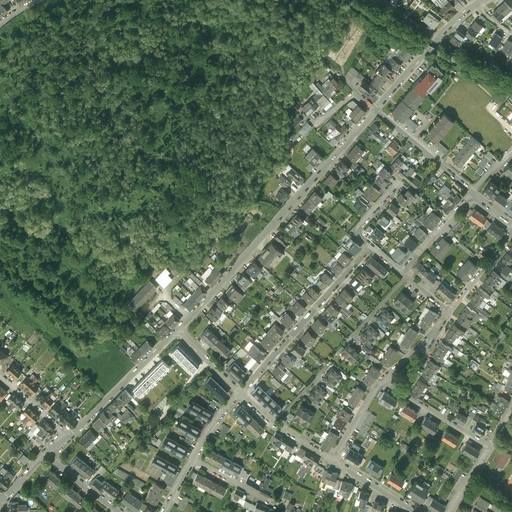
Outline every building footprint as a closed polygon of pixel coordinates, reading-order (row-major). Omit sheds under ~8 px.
[(444,6),(439,10),(446,17),(451,12),(448,10),(453,6),(449,2),(447,0),(435,0),(433,2),(437,5),(440,2),(444,6)] [(498,8),(505,14),(508,12),(508,11),(511,8),(504,2),(498,8)] [(502,17),(505,14),(498,8),(492,13),(499,20),(501,17),(502,17)] [(429,12),(423,19),(434,28),(440,20),(436,18),(429,12)] [(475,20),(471,25),(478,31),(482,26),(475,20)] [(471,25),(467,30),(472,34),(474,36),(478,31),(471,25)] [(457,30),(453,35),(460,40),(464,36),(464,35),(457,30)] [(495,33),(489,43),(495,47),(496,47),(499,42),(502,38),(495,33)] [(453,35),(450,40),(454,44),(456,45),(457,45),(460,40),(453,35)] [(511,47),(511,42),(508,40),(502,49),(509,53),(511,48),(511,47)] [(400,46),(395,52),(399,56),(405,61),(413,52),(400,46)] [(393,59),(396,62),(398,59),(397,59),(393,55),(391,54),(389,56),(393,59)] [(393,59),(387,66),(393,71),(395,72),(401,66),(396,62),(393,59)] [(376,72),(377,73),(386,80),(393,71),(387,66),(384,63),(382,66),(381,65),(376,72)] [(419,79),(413,87),(423,95),(427,90),(430,92),(442,78),(439,76),(442,72),(439,69),(439,68),(435,65),(435,66),(432,64),(427,70),(430,73),(430,72),(432,73),(428,77),(426,79),(427,79),(423,83),(419,79)] [(352,67),(349,72),(355,78),(359,73),(352,67)] [(375,78),(370,83),(378,89),(386,80),(377,73),(373,77),(375,78)] [(315,87),(323,95),(326,91),(336,82),(331,77),(326,82),(326,83),(322,88),(318,84),(315,87)] [(336,82),(326,91),(328,93),(332,89),(334,91),(339,85),(336,82)] [(368,85),(364,82),(360,87),(371,97),(378,89),(370,83),(368,85)] [(316,94),(302,109),(305,112),(323,95),(315,87),(313,84),(310,87),(316,94)] [(402,99),(413,109),(416,106),(415,105),(420,99),(421,100),(424,96),(423,95),(413,87),(410,90),(405,96),(402,99)] [(323,95),(305,112),(308,115),(318,106),(319,107),(318,108),(321,111),(330,102),(323,95)] [(394,108),(391,112),(403,121),(406,118),(405,117),(410,111),(410,112),(413,109),(402,99),(399,102),(399,103),(394,109),(394,108)] [(291,108),(295,112),(300,107),(295,102),(291,105),(291,108)] [(354,109),(349,115),(356,121),(365,111),(358,105),(354,109)] [(428,131),(426,133),(436,142),(437,141),(454,121),(444,113),(441,116),(439,116),(439,118),(436,122),(434,122),(434,124),(430,129),(428,129),(428,131)] [(375,122),(381,128),(385,124),(378,118),(375,122)] [(299,119),(294,125),(297,128),(302,122),(299,119)] [(330,127),(337,133),(339,131),(335,128),(331,124),(330,127)] [(369,130),(377,137),(383,142),(385,140),(376,132),(379,128),(374,124),(369,130)] [(340,129),(337,126),(335,128),(339,131),(343,135),(348,129),(344,125),(340,129)] [(372,136),(375,139),(377,137),(369,130),(364,136),(369,140),(372,136)] [(334,136),(338,141),(343,135),(339,131),(337,133),(334,136)] [(468,141),(476,148),(480,144),(472,137),(468,141)] [(388,146),(386,148),(393,155),(400,147),(393,140),(391,142),(388,146)] [(448,150),(437,141),(436,142),(433,145),(444,154),(448,150)] [(464,146),(472,153),(476,148),(468,141),(464,146)] [(357,145),(352,150),(359,156),(364,151),(362,149),(361,149),(357,145)] [(460,151),(468,157),(472,153),(464,146),(460,151)] [(312,149),(306,156),(316,166),(323,158),(312,149)] [(347,156),(354,162),(359,156),(352,150),(347,156)] [(456,155),(464,162),(468,157),(460,151),(456,155)] [(456,163),(460,167),(464,162),(456,155),(452,160),(456,163)] [(481,161),(485,164),(489,160),(485,157),(484,156),(480,160),(481,161)] [(396,170),(399,172),(402,168),(399,166),(403,162),(399,159),(398,158),(391,167),(395,171),(396,170)] [(479,167),(482,169),(486,165),(485,164),(481,161),(477,165),(479,167)] [(341,162),(335,169),(343,176),(349,168),(341,162)] [(352,164),(356,168),(361,172),(363,169),(354,162),(352,164)] [(508,165),(503,170),(511,176),(511,162),(510,166),(508,165)] [(460,167),(456,163),(453,166),(461,172),(464,169),(460,167)] [(310,164),(305,169),(310,173),(314,168),(310,164)] [(399,172),(398,173),(404,178),(413,167),(411,165),(406,171),(402,168),(399,172)] [(414,171),(415,169),(413,167),(404,178),(415,188),(421,182),(414,176),(417,173),(414,171)] [(383,168),(378,173),(381,175),(385,179),(390,174),(383,168)] [(293,170),(288,176),(299,186),(304,180),(293,170)] [(331,174),(325,181),(331,186),(333,183),(334,184),(337,180),(331,174)] [(385,179),(381,175),(376,181),(378,183),(383,187),(387,181),(385,179)] [(429,180),(433,184),(437,180),(433,175),(429,180)] [(283,184),(287,187),(288,189),(291,185),(286,180),(283,184)] [(490,181),(484,189),(494,196),(497,192),(500,188),(490,181)] [(439,190),(440,191),(447,197),(456,204),(461,199),(456,195),(454,197),(451,194),(449,192),(451,190),(444,184),(439,190)] [(378,191),(371,185),(364,194),(371,200),(378,191)] [(282,190),(276,197),(282,202),(288,196),(282,190)] [(415,197),(413,195),(408,190),(403,195),(409,200),(413,204),(416,201),(413,198),(415,197)] [(328,191),(323,196),(327,200),(330,198),(331,199),(333,196),(328,191)] [(445,199),(447,197),(440,191),(439,193),(441,194),(441,195),(445,199)] [(315,192),(309,199),(316,205),(322,198),(315,192)] [(506,199),(497,192),(494,196),(491,200),(501,207),(506,199)] [(405,205),(409,200),(403,195),(401,193),(396,199),(401,203),(404,206),(405,205)] [(446,206),(443,210),(447,214),(456,204),(447,197),(445,199),(447,201),(444,205),(446,206)] [(306,211),(309,213),(316,205),(309,199),(302,207),(306,211)] [(359,199),(354,205),(361,211),(366,205),(359,199)] [(393,215),(398,209),(391,202),(386,208),(393,215)] [(405,205),(404,206),(401,203),(399,205),(405,211),(408,208),(405,205)] [(468,216),(480,225),(486,218),(473,209),(468,216)] [(415,220),(421,225),(423,222),(428,227),(430,229),(439,218),(437,216),(432,212),(431,211),(429,214),(425,211),(421,215),(418,218),(417,217),(415,220)] [(385,226),(390,220),(382,213),(377,219),(382,224),(384,226),(385,226)] [(291,220),(300,228),(302,230),(305,226),(301,223),(303,221),(297,215),(291,220)] [(297,230),(300,228),(291,220),(285,228),(294,236),(299,231),(297,230)] [(444,239),(448,243),(464,225),(460,221),(444,239)] [(492,222),(491,223),(487,229),(486,230),(487,230),(499,239),(499,238),(504,231),(492,223),(492,222)] [(370,234),(374,230),(369,225),(365,230),(370,234)] [(384,234),(376,227),(374,230),(370,234),(377,241),(384,234)] [(419,227),(413,233),(420,239),(426,233),(424,231),(419,227)] [(279,233),(274,238),(279,242),(281,244),(282,244),(285,247),(288,245),(284,241),(286,239),(279,233)] [(409,237),(404,243),(406,245),(412,250),(417,244),(409,237)] [(436,245),(431,251),(439,258),(451,245),(448,243),(444,239),(442,238),(438,243),(436,245)] [(350,239),(345,245),(349,249),(355,254),(360,248),(350,239)] [(402,250),(404,247),(399,243),(397,241),(395,244),(402,250)] [(457,244),(465,251),(467,248),(460,242),(457,244)] [(271,243),(258,258),(269,268),(282,253),(271,243)] [(347,251),(349,249),(345,245),(343,243),(341,245),(342,247),(347,251)] [(343,253),(346,255),(348,252),(347,251),(342,247),(338,251),(342,254),(343,253)] [(405,254),(398,248),(392,255),(399,261),(405,254)] [(467,248),(465,251),(473,258),(475,255),(467,248)] [(337,260),(343,266),(350,259),(346,255),(343,253),(342,254),(337,260)] [(501,260),(508,266),(511,261),(511,258),(506,254),(501,260)] [(372,258),(367,264),(372,269),(378,274),(379,274),(381,276),(382,275),(386,271),(372,258)] [(256,260),(254,262),(261,269),(263,267),(256,260)] [(337,260),(331,267),(338,273),(343,266),(337,260)] [(468,260),(457,273),(465,281),(476,267),(468,260)] [(511,268),(508,266),(501,260),(496,267),(506,274),(511,268)] [(417,261),(411,268),(416,272),(422,265),(417,261)] [(254,262),(248,269),(254,275),(255,276),(255,275),(254,274),(260,268),(261,269),(254,262)] [(425,263),(416,273),(423,279),(429,272),(432,269),(425,263)] [(185,267),(181,271),(185,276),(189,271),(185,267)] [(165,268),(155,279),(164,288),(172,279),(168,275),(170,273),(165,268)] [(170,273),(168,275),(172,279),(179,272),(175,268),(170,273)] [(211,273),(211,274),(213,272),(220,279),(223,276),(215,268),(215,269),(212,272),(211,273)] [(363,269),(356,277),(363,283),(364,285),(372,277),(363,269)] [(493,271),(488,278),(495,283),(498,279),(500,281),(502,279),(493,271)] [(209,277),(216,283),(220,279),(213,272),(211,274),(209,277)] [(325,272),(320,277),(328,284),(332,279),(330,277),(325,272)] [(429,272),(423,279),(430,285),(436,278),(429,272)] [(237,282),(239,284),(245,289),(245,288),(247,286),(246,286),(251,280),(248,278),(244,274),(237,282)] [(381,281),(375,276),(372,279),(378,284),(381,281)] [(205,281),(211,288),(216,283),(209,277),(205,281)] [(320,277),(315,283),(321,287),(323,289),(328,284),(320,277)] [(356,277),(349,284),(357,290),(363,283),(356,277)] [(495,283),(488,278),(483,284),(492,291),(494,289),(491,287),(495,283)] [(437,283),(433,287),(436,290),(439,286),(438,286),(441,283),(439,281),(437,283)] [(149,282),(127,303),(134,310),(155,288),(149,282)] [(191,285),(196,290),(199,287),(194,282),(191,285)] [(439,286),(436,290),(442,296),(448,289),(442,283),(439,286)] [(239,284),(237,286),(244,292),(246,290),(245,288),(245,289),(239,284)] [(275,291),(278,294),(283,288),(280,285),(275,291)] [(199,287),(196,290),(203,297),(207,292),(200,286),(199,287)] [(232,286),(226,293),(236,302),(243,295),(232,286)] [(307,292),(314,298),(319,293),(314,289),(312,287),(307,292)] [(340,295),(348,302),(352,296),(344,289),(340,295)] [(448,289),(442,296),(449,302),(455,295),(448,289)] [(486,303),(489,299),(487,298),(489,296),(479,289),(475,295),(486,303)] [(196,290),(192,295),(198,301),(203,297),(196,290)] [(305,299),(310,303),(310,304),(314,298),(307,292),(306,292),(302,297),(305,299)] [(401,293),(394,302),(406,312),(414,303),(401,293)] [(192,295),(187,300),(194,306),(198,301),(192,295)] [(343,307),(344,308),(349,302),(348,302),(340,295),(335,300),(343,307)] [(486,303),(475,295),(470,302),(481,310),(481,309),(486,303)] [(175,296),(172,299),(179,306),(182,303),(175,296)] [(222,298),(217,303),(224,310),(229,304),(222,298)] [(187,300),(183,304),(190,311),(194,306),(187,300)] [(298,301),(291,308),(299,315),(305,308),(298,301)] [(326,309),(335,316),(339,311),(331,304),(326,309)] [(467,307),(462,313),(472,320),(473,321),(475,317),(474,317),(476,313),(467,307)] [(207,314),(215,321),(220,315),(212,308),(207,314)] [(322,314),(328,320),(331,322),(335,317),(335,316),(326,309),(322,314)] [(487,313),(481,309),(481,310),(479,312),(488,318),(490,316),(486,313),(487,313)] [(381,316),(389,323),(394,318),(390,314),(386,310),(385,310),(383,312),(383,313),(381,316)] [(429,310),(424,317),(432,322),(436,314),(429,310)] [(267,321),(271,316),(267,312),(263,317),(267,321)] [(282,316),(279,319),(282,322),(287,326),(294,319),(289,315),(290,315),(287,312),(284,316),(282,316)] [(390,314),(394,318),(397,321),(399,318),(393,312),(390,314)] [(279,319),(273,313),(271,316),(280,324),(282,322),(279,319)] [(472,320),(462,313),(457,320),(467,327),(472,320)] [(169,318),(176,325),(180,320),(173,314),(169,318)] [(213,323),(215,321),(207,314),(205,316),(213,323)] [(380,326),(384,329),(389,323),(381,316),(378,318),(377,318),(376,320),(376,322),(380,326)] [(432,322),(424,317),(419,325),(427,329),(432,322)] [(169,318),(164,323),(171,329),(176,325),(169,318)] [(317,330),(319,333),(325,325),(318,319),(312,326),(317,330)] [(164,323),(160,327),(167,334),(171,329),(164,323)] [(268,335),(275,340),(284,331),(274,323),(269,328),(271,329),(267,333),(268,335)] [(454,324),(449,331),(456,336),(459,338),(464,331),(454,324)] [(231,335),(237,329),(234,326),(229,333),(231,335)] [(366,332),(374,340),(379,334),(376,331),(371,326),(370,327),(368,329),(368,330),(366,332)] [(378,328),(385,334),(387,331),(384,329),(380,326),(378,328)] [(160,327),(156,332),(162,338),(167,334),(160,327)] [(477,333),(468,327),(466,330),(471,333),(475,336),(477,333)] [(207,328),(201,335),(213,346),(219,340),(207,328)] [(379,334),(382,337),(385,334),(378,328),(376,331),(379,334)] [(409,328),(405,336),(412,340),(417,333),(409,328)] [(306,343),(304,345),(309,349),(312,346),(310,345),(315,338),(312,336),(307,331),(301,338),(306,343)] [(456,336),(449,331),(445,338),(452,343),(456,336)] [(365,342),(369,345),(374,340),(366,332),(364,334),(363,334),(361,337),(361,338),(365,342)] [(269,348),(275,340),(268,335),(261,342),(261,343),(265,346),(266,345),(269,348)] [(405,336),(400,343),(408,348),(412,340),(405,336)] [(145,342),(143,344),(149,351),(154,346),(147,340),(145,338),(143,340),(145,342)] [(219,340),(213,346),(224,358),(231,351),(219,340)] [(363,344),(365,346),(370,350),(372,348),(369,345),(365,342),(363,344)] [(441,342),(437,349),(445,354),(448,349),(450,351),(452,349),(441,342)] [(392,343),(390,346),(397,351),(400,347),(396,345),(392,343)] [(143,344),(139,348),(145,355),(149,351),(143,344)] [(341,353),(346,357),(354,349),(351,347),(351,346),(349,344),(348,344),(344,349),(341,352),(341,353)] [(182,349),(178,345),(170,353),(175,357),(182,349)] [(264,353),(255,345),(249,351),(254,355),(259,359),(264,353)] [(298,356),(299,357),(305,350),(302,347),(300,346),(297,345),(295,347),(294,347),(291,350),(298,356)] [(254,355),(249,351),(245,346),(243,349),(252,357),(254,355)] [(338,356),(341,353),(341,352),(344,349),(341,346),(335,353),(338,356)] [(390,346),(385,354),(393,358),(397,351),(390,346)] [(454,347),(451,351),(457,355),(460,350),(454,347)] [(139,348),(135,352),(141,359),(145,355),(139,348)] [(186,354),(182,349),(175,357),(179,361),(186,354)] [(354,349),(346,357),(352,363),(359,354),(359,353),(357,351),(356,351),(354,349)] [(445,354),(437,349),(433,356),(443,362),(444,360),(442,358),(445,354)] [(133,354),(131,356),(137,363),(141,359),(135,352),(133,354)] [(191,358),(186,354),(179,361),(183,365),(191,358)] [(385,354),(380,361),(388,366),(393,358),(385,354)] [(287,355),(282,361),(289,367),(294,361),(287,355)] [(297,360),(302,364),(303,365),(305,362),(299,357),(298,356),(296,359),(297,360)] [(195,362),(191,358),(183,365),(187,370),(195,362)] [(165,372),(169,367),(162,360),(158,364),(165,372)] [(430,361),(426,368),(433,372),(436,368),(439,369),(440,367),(430,361)] [(199,366),(195,362),(187,370),(191,374),(199,366)] [(234,362),(227,368),(239,380),(246,373),(234,362)] [(13,363),(6,370),(11,374),(17,367),(13,363)] [(161,376),(165,372),(158,364),(154,368),(161,376)] [(285,372),(283,369),(278,365),(273,371),(280,378),(285,372)] [(372,366),(367,373),(375,378),(379,370),(372,366)] [(17,367),(11,374),(15,378),(21,371),(17,367)] [(157,380),(161,376),(154,368),(149,373),(157,380)] [(433,372),(426,368),(421,375),(429,379),(431,381),(432,381),(433,379),(430,377),(433,372)] [(323,380),(328,384),(332,388),(332,387),(341,377),(342,377),(338,374),(333,369),(323,380)] [(338,374),(342,377),(341,377),(345,380),(347,377),(341,371),(338,374)] [(153,384),(157,380),(149,373),(145,377),(153,384)] [(367,373),(363,381),(370,386),(375,378),(367,373)] [(27,377),(23,382),(21,383),(24,386),(27,388),(36,377),(34,376),(31,380),(27,377)] [(210,376),(204,382),(212,389),(211,389),(214,392),(222,399),(227,393),(221,387),(217,383),(210,376)] [(273,376),(270,380),(278,387),(281,383),(273,376)] [(36,377),(27,388),(30,391),(32,393),(34,392),(38,387),(34,384),(38,379),(36,377)] [(149,388),(153,384),(145,377),(141,381),(149,388)] [(427,388),(428,386),(418,380),(414,387),(422,391),(424,387),(427,388)] [(144,392),(149,388),(141,381),(137,385),(144,392)] [(328,384),(326,387),(332,393),(335,390),(332,387),(332,388),(328,384)] [(140,397),(144,392),(137,385),(133,389),(134,390),(138,394),(140,397)] [(314,391),(322,398),(327,393),(323,389),(319,385),(317,385),(316,387),(316,388),(314,391)] [(258,386),(252,392),(264,404),(270,397),(258,386)] [(326,387),(323,389),(327,393),(330,396),(332,393),(326,387)] [(352,394),(360,399),(364,391),(359,388),(357,387),(352,394)] [(419,396),(422,391),(414,387),(410,393),(420,400),(421,397),(419,396)] [(46,394),(42,390),(38,395),(36,397),(39,399),(42,402),(52,391),(50,389),(46,394)] [(116,398),(123,405),(126,402),(131,396),(129,394),(127,392),(125,390),(116,398)] [(277,390),(272,394),(275,398),(281,394),(277,390)] [(52,391),(42,402),(45,404),(48,407),(49,405),(53,400),(49,397),(53,392),(52,391)] [(309,397),(313,401),(317,404),(322,398),(314,391),(312,393),(310,393),(309,395),(309,397)] [(397,400),(384,392),(383,393),(380,398),(379,400),(392,408),(393,406),(396,401),(397,400)] [(13,393),(11,395),(7,400),(11,403),(7,407),(7,408),(9,409),(18,398),(15,396),(16,396),(13,393)] [(160,393),(152,405),(158,409),(166,397),(160,393)] [(350,403),(355,406),(360,399),(352,394),(347,402),(350,403)] [(150,405),(154,400),(149,396),(144,401),(150,405)] [(270,397),(264,404),(276,415),(282,408),(270,397)] [(496,404),(503,409),(508,401),(501,397),(496,404)] [(18,398),(9,409),(11,411),(15,406),(18,410),(22,405),(24,403),(21,401),(18,398)] [(108,406),(114,413),(123,405),(116,398),(108,406)] [(192,401),(187,408),(195,412),(195,413),(200,416),(200,415),(208,420),(212,413),(204,408),(200,405),(200,406),(192,401)] [(313,401),(311,403),(318,409),(320,407),(317,404),(313,401)] [(450,401),(444,412),(448,414),(454,403),(450,401)] [(499,416),(503,409),(496,404),(491,401),(490,404),(488,403),(488,405),(494,408),(492,412),(499,416)] [(60,406),(56,403),(51,409),(56,414),(66,403),(64,402),(60,406)] [(123,405),(133,415),(134,417),(143,408),(139,405),(134,410),(126,402),(123,405)] [(66,403),(56,414),(59,417),(61,419),(67,412),(64,410),(68,405),(66,403)] [(180,416),(185,407),(179,403),(173,412),(180,416)] [(343,409),(351,413),(353,410),(348,406),(342,403),(338,410),(341,412),(343,409)] [(133,415),(123,405),(114,413),(118,417),(121,420),(124,423),(133,415)] [(404,405),(400,412),(412,420),(417,413),(404,405)] [(28,406),(26,408),(22,413),(26,416),(24,419),(22,421),(24,422),(33,412),(31,409),(28,406)] [(104,411),(114,421),(118,417),(114,413),(108,406),(104,411)] [(240,406),(234,412),(245,424),(252,417),(240,406)] [(294,416),(307,424),(313,414),(300,406),(294,415),(294,416)] [(341,412),(339,416),(346,421),(351,413),(343,409),(341,412)] [(67,412),(61,419),(64,421),(66,423),(76,412),(74,411),(70,415),(67,412)] [(104,411),(99,415),(106,422),(109,420),(111,422),(110,423),(112,424),(111,425),(113,427),(114,426),(113,425),(115,423),(114,421),(104,411)] [(465,415),(458,411),(453,418),(454,418),(457,420),(462,423),(462,424),(467,417),(465,415)] [(33,412),(24,422),(26,424),(30,420),(34,423),(38,418),(39,416),(36,414),(33,412)] [(76,412),(66,423),(72,428),(78,422),(74,418),(78,414),(76,412)] [(291,421),(294,416),(294,415),(289,412),(285,417),(291,421)] [(371,413),(358,434),(363,437),(376,417),(371,413)] [(477,421),(476,422),(478,423),(478,424),(479,425),(483,419),(475,414),(472,418),(477,421)] [(92,422),(99,429),(102,427),(106,422),(99,415),(92,422)] [(339,416),(334,424),(341,428),(346,421),(339,416)] [(252,417),(245,424),(257,435),(263,429),(252,417)] [(438,425),(425,417),(420,425),(433,433),(438,425)] [(179,418),(175,425),(184,430),(184,431),(187,433),(187,432),(196,437),(200,430),(192,426),(192,425),(187,422),(187,423),(179,418)] [(37,426),(38,427),(39,428),(40,431),(37,434),(39,436),(49,425),(43,420),(37,426)] [(478,423),(476,422),(472,429),(481,435),(482,433),(485,435),(488,430),(485,428),(486,425),(482,423),(481,425),(479,425),(478,424),(478,423)] [(34,426),(30,431),(32,433),(38,427),(37,426),(36,424),(34,426)] [(49,425),(39,436),(41,437),(45,433),(49,436),(54,430),(49,425)] [(102,427),(99,429),(103,434),(111,427),(110,425),(106,429),(105,428),(104,429),(102,427)] [(225,425),(218,437),(223,440),(230,428),(225,425)] [(374,425),(372,428),(381,434),(383,431),(374,425)] [(332,427),(330,431),(337,435),(340,432),(333,428),(332,427)] [(90,428),(85,434),(92,441),(98,436),(90,428)] [(381,434),(372,428),(371,431),(379,437),(381,434)] [(458,438),(446,430),(441,438),(454,446),(458,438)] [(330,431),(325,438),(333,443),(337,435),(330,431)] [(383,431),(381,434),(390,439),(392,436),(383,431)] [(277,440),(275,444),(277,445),(282,436),(276,432),(273,438),(277,440)] [(85,434),(80,439),(87,446),(92,441),(85,434)] [(390,439),(381,434),(379,437),(388,442),(390,439)] [(175,451),(183,456),(187,448),(179,443),(175,441),(166,436),(162,444),(170,448),(175,451)] [(282,436),(277,445),(279,447),(282,443),(286,445),(286,446),(289,440),(282,436)] [(333,443),(325,438),(321,446),(328,450),(333,443)] [(286,446),(286,445),(284,448),(290,451),(295,444),(289,440),(286,446)] [(350,447),(345,455),(358,463),(363,455),(357,451),(360,446),(353,442),(350,447)] [(411,448),(402,443),(401,446),(409,451),(411,448)] [(479,451),(466,443),(461,450),(474,458),(479,451)] [(409,451),(401,446),(399,449),(408,454),(409,451)] [(509,453),(501,448),(492,462),(500,467),(509,453)] [(210,450),(206,458),(220,465),(224,457),(210,450)] [(306,451),(303,456),(307,459),(305,462),(305,463),(307,464),(312,455),(306,451)] [(164,469),(173,474),(177,467),(169,462),(164,459),(156,455),(152,462),(160,467),(164,469)] [(307,464),(305,467),(303,470),(307,472),(313,462),(316,464),(319,459),(312,455),(307,464)] [(76,456),(71,462),(77,468),(81,472),(82,471),(88,477),(93,470),(86,464),(83,462),(76,456)] [(224,457),(220,465),(234,473),(238,465),(224,457)] [(370,460),(366,468),(378,475),(383,468),(370,460)] [(436,463),(434,466),(443,472),(445,469),(436,463)] [(101,464),(96,470),(102,475),(106,470),(101,464)] [(314,470),(322,475),(324,470),(324,469),(317,465),(314,470)] [(443,472),(434,466),(432,469),(441,475),(443,472)] [(464,470),(459,467),(446,488),(451,491),(464,470)] [(62,481),(55,476),(56,475),(53,473),(53,474),(46,468),(40,475),(56,488),(62,481)] [(445,469),(443,472),(452,477),(453,474),(445,469)] [(0,473),(0,482),(8,472),(6,470),(2,475),(0,473)] [(327,470),(327,471),(323,480),(323,481),(323,482),(324,483),(322,487),(326,489),(328,483),(332,472),(327,470)] [(8,472),(0,482),(0,484),(5,488),(10,481),(6,478),(10,473),(8,472)] [(338,474),(332,472),(328,483),(333,485),(334,485),(336,479),(338,474)] [(443,472),(441,475),(450,480),(452,477),(443,472)] [(197,473),(193,481),(207,489),(211,481),(197,473)] [(391,473),(386,480),(399,488),(404,480),(391,473)] [(160,478),(159,481),(167,485),(171,477),(166,474),(163,479),(160,478)] [(95,478),(89,484),(96,490),(102,483),(95,478)] [(246,481),(244,484),(258,492),(261,486),(263,482),(264,481),(263,480),(262,481),(261,481),(259,485),(248,479),(246,481)] [(415,480),(407,493),(420,501),(423,496),(428,488),(415,480)] [(102,483),(96,490),(100,493),(102,490),(113,499),(119,492),(104,481),(102,483)] [(211,481),(207,489),(221,497),(225,489),(211,481)] [(341,481),(338,490),(336,489),(333,496),(341,499),(343,494),(347,483),(341,481)] [(147,498),(156,504),(165,488),(156,482),(147,498)] [(352,485),(347,483),(343,494),(348,496),(350,491),(352,485)] [(264,488),(261,486),(258,492),(265,495),(268,490),(264,488)] [(76,493),(69,488),(64,495),(79,508),(85,501),(78,495),(79,494),(77,493),(76,493)] [(445,501),(451,491),(446,488),(440,498),(445,501)] [(244,493),(237,489),(234,495),(233,494),(230,499),(237,502),(238,500),(239,501),(240,498),(241,498),(243,499),(244,499),(246,496),(246,495),(243,494),(244,493)] [(29,497),(23,491),(20,495),(25,500),(29,497)] [(369,494),(360,491),(357,499),(359,500),(358,505),(363,508),(365,502),(366,503),(369,494)] [(127,492),(120,500),(136,511),(138,507),(142,502),(127,492)] [(185,496),(178,508),(183,510),(189,499),(185,496)] [(428,496),(427,498),(424,503),(427,506),(432,498),(428,496)] [(432,498),(427,506),(437,511),(441,511),(445,506),(432,498)] [(381,511),(384,504),(374,501),(371,510),(377,511),(381,511)] [(286,509),(293,511),(296,511),(297,511),(293,509),(295,505),(289,502),(286,509)] [(267,511),(269,508),(257,503),(253,511),(255,511),(267,511)] [(489,511),(475,503),(470,511),(489,511)]
